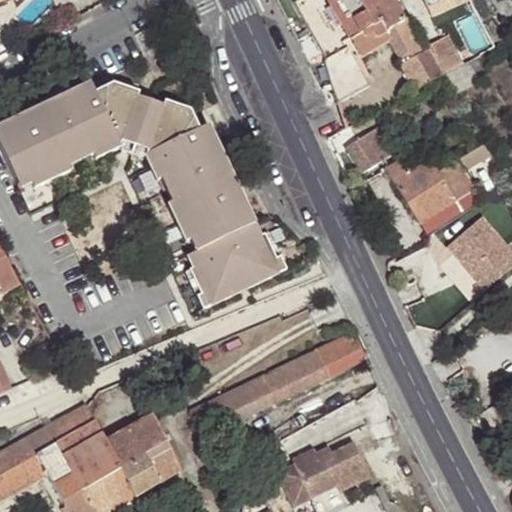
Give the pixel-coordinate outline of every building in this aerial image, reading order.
[(383,34),(414,92),(442,77),(443,76),(429,51),(412,18),(403,22),(391,0),(303,0),(293,4),(320,54),(335,99),(366,83),(348,48),(374,34),(376,38),(383,34)] [(422,0),(426,9),(446,0),(422,0)] [(511,18),(511,0),(490,0),(505,23),(511,18)] [(443,76),(464,65),(450,39),(429,51),(443,76)] [(119,146),(134,104),(138,95),(111,85),(93,93),(90,85),(87,86),(90,92),(80,97),(78,91),(40,108),(28,114),(31,119),(19,125),(16,119),(0,126),(0,149),(14,179),(27,173),(32,184),(34,189),(72,171),(69,166),(65,157),(76,151),(88,145),(92,155),(95,161),(119,149),(119,146)] [(90,92),(87,86),(78,91),(80,97),(90,92)] [(134,151),(149,109),(134,104),(119,146),(134,151)] [(206,133),(211,131),(210,127),(201,132),(193,115),(166,105),(163,114),(149,109),(134,151),(149,156),(161,182),(168,179),(177,174),(182,185),(188,197),(178,202),(172,205),(190,243),(197,239),(206,234),(213,246),(202,251),(192,256),(198,268),(193,271),(212,307),(285,272),(268,236),(264,237),(246,200),(241,203),(236,193),(241,190),(216,140),(210,144),(206,133)] [(28,114),(16,119),(19,125),(31,119),(28,114)] [(378,130),(363,139),(380,164),(393,153),(378,130)] [(216,140),(211,131),(206,133),(210,144),(216,140)] [(363,139),(346,150),(363,175),(380,164),(363,139)] [(81,161),(92,155),(88,145),(76,151),(81,161)] [(69,166),(81,161),(76,151),(65,157),(69,166)] [(437,174),(429,162),(411,173),(403,161),(385,172),(420,225),(474,191),(455,163),(437,174)] [(19,189),(32,184),(27,173),(14,179),(19,189)] [(173,190),(182,185),(177,174),(168,179),(173,190)] [(173,190),(178,202),(188,197),(182,185),(173,190)] [(246,200),(241,190),(236,193),(241,203),(246,200)] [(511,270),(511,254),(481,222),(450,251),(488,292),(511,270)] [(197,239),(202,251),(213,246),(206,234),(197,239)] [(0,288),(3,293),(19,283),(0,246),(0,288)] [(365,358),(352,332),(189,411),(202,437),(365,358)] [(0,396),(13,390),(0,361),(0,396)] [(125,480),(135,499),(180,472),(143,397),(94,423),(125,480)] [(93,511),(112,511),(135,499),(125,480),(94,423),(91,418),(84,406),(47,426),(74,475),(93,511)] [(93,511),(74,475),(47,426),(37,431),(0,451),(0,500),(49,474),(69,511),(93,511)] [(341,494),(371,480),(355,445),(333,456),(326,459),(323,453),(316,456),(315,452),(293,462),(311,501),(338,488),(341,494)] [(330,450),(323,453),(326,459),(333,456),(330,450)]
